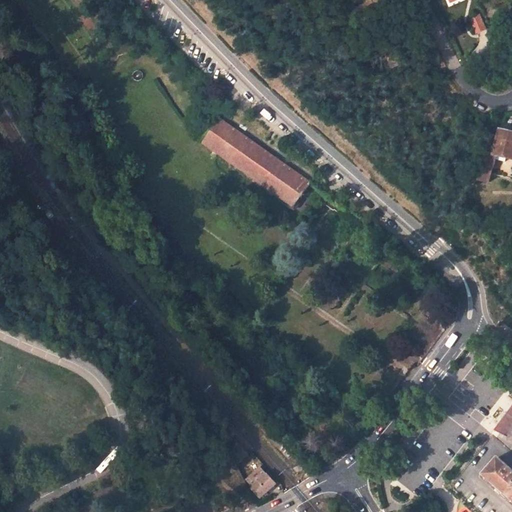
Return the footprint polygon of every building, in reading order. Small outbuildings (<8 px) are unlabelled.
[(477,15),(468,19),(473,29),(482,25),(477,15)] [(293,206),(311,183),(219,119),(201,142),(293,206)] [(496,156),(511,159),(511,132),(500,130),(498,137),(488,134),(477,180),(489,183),(496,156)] [(442,230),(438,234),(445,241),(450,236),(442,230)] [(511,439),(511,406),(494,429),(511,439)] [(298,438),(286,424),(283,428),(294,442),(298,438)] [(249,456),(236,443),(228,449),(237,466),(249,456)] [(511,469),(498,458),(484,473),(511,497),(511,469)] [(262,497),(277,484),(260,467),(247,479),(253,485),(252,486),(262,497)]
